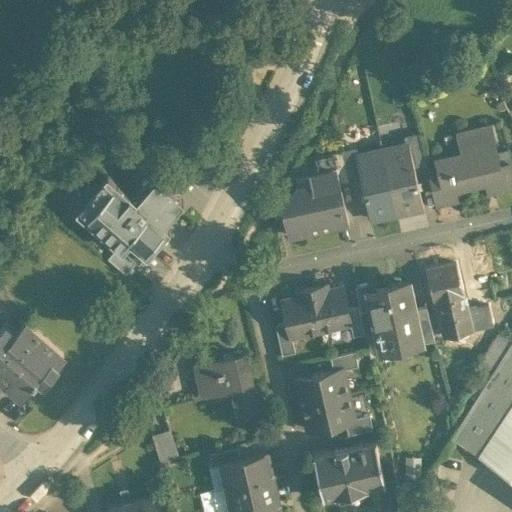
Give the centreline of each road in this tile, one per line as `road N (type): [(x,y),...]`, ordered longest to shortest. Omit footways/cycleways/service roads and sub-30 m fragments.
road 1 (residential): [(209,244),(35,471)]
road 2 (residential): [(323,0),(209,244)]
road 3 (residential): [(511,217),(253,281)]
road 4 (residential): [(308,511),(253,281)]
